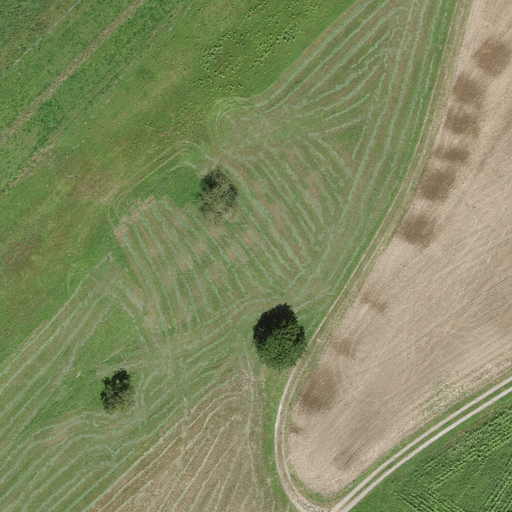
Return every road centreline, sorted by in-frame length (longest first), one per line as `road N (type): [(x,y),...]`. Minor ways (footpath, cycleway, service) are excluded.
road 1 (track): [(302,511),(283,486),(275,434),(300,366),(395,211),(456,0)]
road 2 (track): [(511,380),(391,461),(341,511)]
